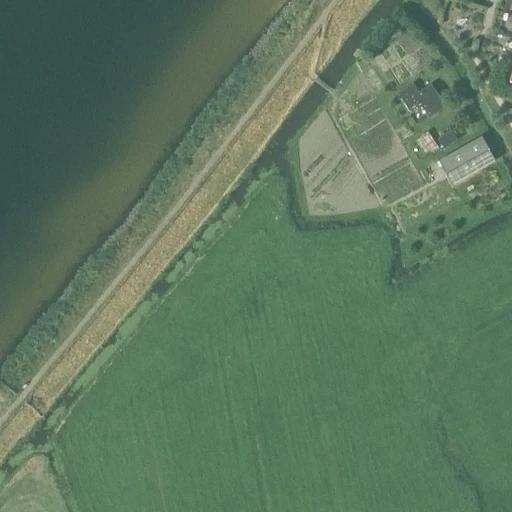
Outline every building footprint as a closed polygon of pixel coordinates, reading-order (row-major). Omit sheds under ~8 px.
[(390,89),(421,74),(412,55),(381,69),(390,89)] [(422,94),(415,85),(398,96),(411,116),(421,110),(427,119),(446,107),(433,87),(422,94)] [(454,132),(440,141),(447,151),(460,142),(454,132)] [(425,139),(418,143),(428,157),(434,153),(434,154),(441,149),(430,134),(424,138),(425,139)] [(484,139),(442,162),(455,185),(497,163),(484,139)]
